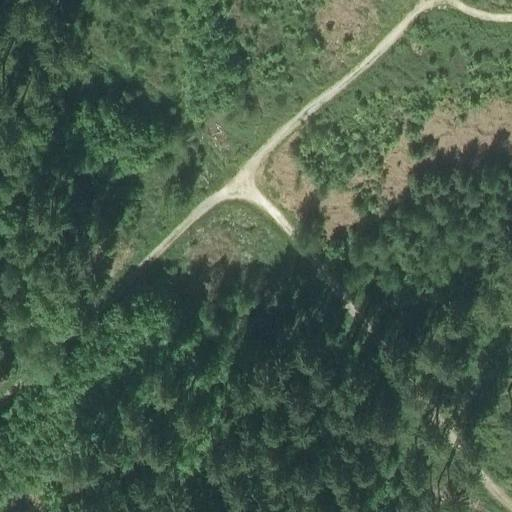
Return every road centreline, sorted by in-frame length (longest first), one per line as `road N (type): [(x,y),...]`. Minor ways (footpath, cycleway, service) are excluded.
road 1 (track): [(431,0),(0,402)]
road 2 (track): [(235,186),(315,265),(474,473),(511,506)]
